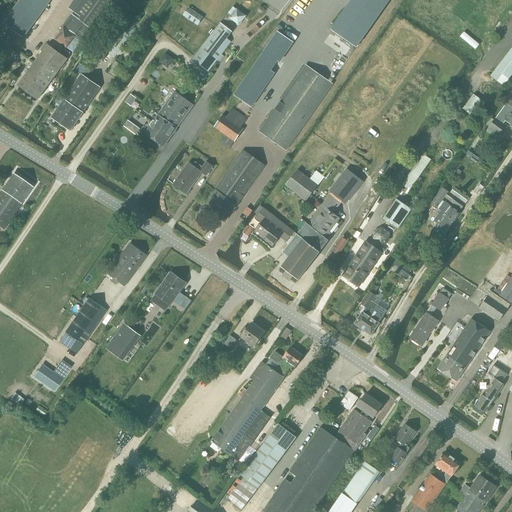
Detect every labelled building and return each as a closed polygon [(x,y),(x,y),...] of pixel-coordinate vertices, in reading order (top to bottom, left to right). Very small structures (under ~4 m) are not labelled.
[(20,0),(3,23),(24,38),(51,0),(20,0)] [(73,15),(64,26),(83,40),(111,0),(90,0),(90,1),(88,0),(74,0),(69,8),(76,14),(75,16),(73,15)] [(352,0),(331,30),(357,47),(389,0),(352,0)] [(198,24),(203,15),(188,6),(183,15),(198,24)] [(220,22),(214,31),(200,48),(216,60),(230,43),(226,41),(233,32),(220,22)] [(64,28),(56,40),(67,48),(74,53),(83,40),(76,36),(64,28)] [(277,30),(233,96),(252,108),(275,74),(271,71),(278,60),(280,62),(294,41),(277,30)] [(48,45),(19,85),(38,99),(68,59),(48,45)] [(192,59),(207,72),(216,60),(200,48),(192,59)] [(504,86),(511,75),(511,48),(490,76),(504,86)] [(164,52),(158,62),(168,69),(175,59),(164,52)] [(306,66),(259,132),(286,150),(332,85),(306,66)] [(65,100),(71,104),(72,102),(84,111),(100,88),(82,76),(65,100)] [(193,106),(175,92),(161,112),(179,125),(193,106)] [(473,117),(484,102),(474,94),(463,109),(473,117)] [(55,103),(60,107),(52,118),(71,131),(84,111),(72,102),(71,104),(65,100),(64,101),(59,97),(55,103)] [(486,125),(490,127),(489,128),(499,135),(505,126),(503,125),(505,122),(511,126),(511,107),(507,104),(495,120),(491,118),(486,125)] [(215,127),(226,135),(221,143),(229,148),(243,129),(241,127),(246,119),(232,109),(226,118),(223,115),(215,127)] [(161,112),(145,134),(164,147),(179,125),(161,112)] [(225,221),(265,166),(244,151),(204,207),(225,221)] [(397,199),(392,206),(385,218),(399,227),(418,201),(408,194),(431,161),(423,154),(402,185),(405,187),(403,191),(397,199)] [(193,166),(189,163),(174,185),(186,194),(202,172),(207,176),(213,167),(206,162),(202,168),(196,163),(193,166)] [(310,180),(298,170),(285,186),(298,196),(310,180)] [(310,180),(298,196),(306,202),(318,186),(325,177),(317,171),(310,180)] [(2,190),(3,190),(0,193),(0,227),(3,230),(32,188),(13,174),(2,190)] [(344,177),(336,186),(337,187),(348,195),(350,196),(357,186),(344,177)] [(307,225),(309,226),(308,227),(325,239),(325,238),(340,219),(333,214),(348,195),(337,187),(323,206),(307,225)] [(437,208),(444,198),(461,210),(469,199),(454,188),(449,194),(442,188),(431,204),(437,208)] [(435,221),(441,225),(438,229),(446,234),(460,214),(444,203),(439,210),(441,212),(435,221)] [(252,211),(246,207),(239,217),(245,221),(252,211)] [(263,218),(265,219),(255,232),(263,239),(277,219),(264,208),(258,215),(263,219),(263,218)] [(294,232),(277,219),(263,239),(273,247),(280,238),(286,242),(292,235),(294,232)] [(309,226),(307,225),(299,236),(320,252),(329,241),(325,238),(325,239),(308,227),(309,226)] [(248,228),(243,235),(248,238),(252,232),(248,228)] [(292,235),(295,238),(283,253),(289,257),(282,267),(287,271),(284,275),(291,280),(293,277),(298,281),(320,252),(299,236),(294,232),(292,235)] [(339,256),(348,241),(341,237),(332,251),(339,256)] [(376,249),(365,242),(343,276),(359,287),(381,255),(385,251),(378,246),(376,249)] [(111,282),(116,285),(118,282),(124,287),(148,255),(130,243),(108,274),(114,279),(111,282)] [(401,270),(405,265),(393,257),(389,262),(401,270)] [(405,265),(401,270),(398,275),(407,281),(408,280),(409,281),(412,277),(410,276),(411,275),(406,272),(409,268),(405,265)] [(172,273),(151,301),(166,312),(186,283),(172,273)] [(498,289),(502,292),(501,294),(511,302),(511,300),(511,278),(508,275),(498,289)] [(375,310),(378,305),(372,301),(376,295),(374,294),(378,288),(373,284),(368,290),(370,291),(361,304),(367,308),(355,324),(362,329),(369,318),(367,317),(373,309),(375,310)] [(443,288),(432,305),(441,311),(449,299),(452,294),(443,288)] [(489,296),(488,297),(480,308),(499,321),(510,304),(489,290),(487,294),(489,296)] [(362,295),(356,291),(353,295),(359,299),(362,295)] [(90,298),(60,342),(77,354),(81,349),(107,310),(90,298)] [(387,312),(378,305),(375,310),(373,309),(367,317),(369,318),(362,329),(371,335),(380,323),(379,323),(387,312)] [(439,321),(427,313),(410,338),(422,346),(439,321)] [(491,332),(472,319),(443,362),(444,363),(439,370),(456,381),(465,367),(466,368),(491,332)] [(124,361),(142,336),(124,323),(106,349),(124,361)] [(242,334),(240,336),(255,346),(265,332),(252,323),(247,329),(244,327),(240,333),(242,334)] [(225,344),(230,348),(231,346),(234,348),(239,342),(231,336),(225,344)] [(233,403),(236,406),(211,441),(239,461),(269,419),(260,413),(294,365),(296,367),(303,357),(291,348),(284,357),(275,351),(270,359),(281,367),(277,374),(261,362),(249,379),(253,382),(247,390),(243,387),(238,395),(239,395),(233,403)] [(42,365),(33,378),(54,393),(72,368),(62,361),(54,373),(53,373),(42,365)] [(484,396),(482,395),(475,406),(485,413),(504,385),(501,383),(507,374),(494,365),(487,375),(495,380),(484,396)] [(349,391),(340,404),(350,411),(354,404),(359,398),(349,391)] [(358,407),(364,410),(361,414),(354,409),(352,412),(333,438),(320,429),(262,511),(313,511),(366,437),(364,435),(372,422),(367,418),(370,415),(374,418),(383,406),(366,394),(358,407)] [(285,416),(241,476),(258,489),(296,438),(286,431),(293,422),(285,416)] [(397,447),(402,450),(395,461),(400,464),(410,449),(407,446),(417,432),(405,424),(395,439),(401,442),(397,447)] [(408,511),(407,511),(427,511),(461,463),(445,452),(436,465),(446,473),(443,478),(439,476),(437,479),(431,475),(407,509),(408,511)] [(364,462),(341,495),(329,511),(351,511),(379,472),(364,462)] [(460,492),(466,496),(456,509),(461,511),(479,511),(496,488),(480,476),(471,489),(465,485),(460,492)]
